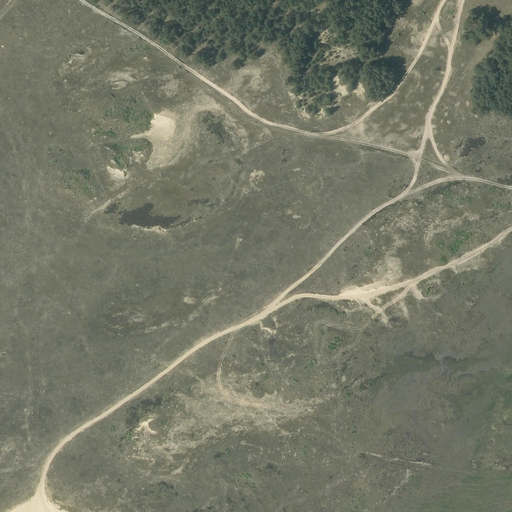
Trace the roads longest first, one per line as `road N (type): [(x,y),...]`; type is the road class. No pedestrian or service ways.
road 1 (track): [(48,511),(43,478),(64,441),(202,344),(299,296),(360,296),(407,283),(511,228)]
road 2 (track): [(267,311),(409,188),(444,84),(461,0)]
road 3 (track): [(312,134),(262,121),(81,0)]
road 4 (track): [(511,188),(312,134)]
road 5 (track): [(312,134),(352,125),(391,94),(444,0)]
